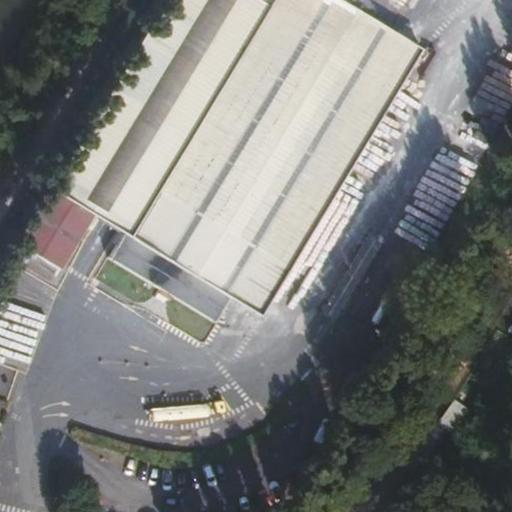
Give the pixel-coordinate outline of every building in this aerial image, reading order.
[(271,197),(249,232),(241,245),(281,269),(413,49),(331,0),(267,0),(182,141),(217,163),(271,197)] [(339,0),(388,25),(400,0),(339,0)] [(217,163),(182,141),(178,138),(150,182),(156,185),(164,191),(169,182),(195,198),(217,163)] [(195,198),(249,232),(271,197),(217,163),(195,198)] [(156,185),(152,192),(241,245),(249,232),(195,198),(169,182),(164,191),(156,185)] [(61,196),(28,251),(60,270),(93,215),(61,196)]
